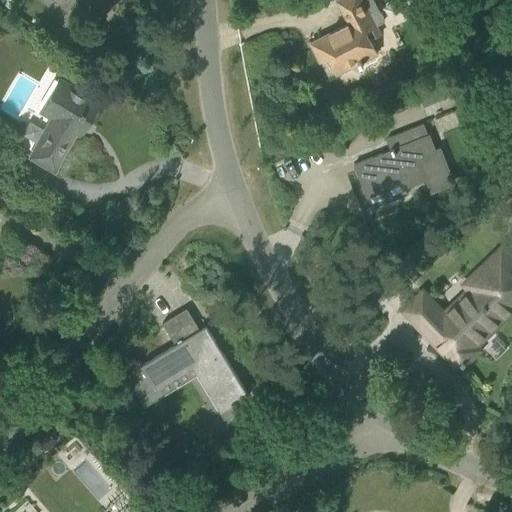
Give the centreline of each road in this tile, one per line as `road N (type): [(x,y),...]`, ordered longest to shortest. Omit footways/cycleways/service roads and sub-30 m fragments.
road 1 (residential): [(0,413),(215,130)]
road 2 (residential): [(391,419),(257,232),(215,130)]
road 3 (residential): [(173,511),(265,463),(391,419)]
road 4 (residential): [(511,479),(452,459),(391,419)]
road 5 (residential): [(215,130),(195,0)]
